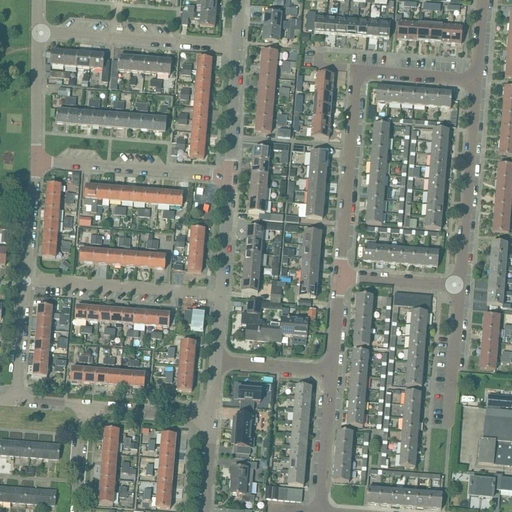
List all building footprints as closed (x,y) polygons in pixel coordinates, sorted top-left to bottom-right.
[(200,8),(199,15),(214,16),(215,3),(200,2),(196,2),(196,7),(200,8)] [(180,27),(187,27),(188,19),(199,20),(198,28),(213,30),(214,16),(199,15),(193,14),(187,14),(181,13),(180,27)] [(264,15),(263,29),(279,31),(279,30),(280,23),(281,16),(264,15)] [(312,35),(323,36),(325,19),(314,18),(312,35)] [(325,19),(323,36),(335,37),(336,20),(325,19)] [(336,20),(335,37),(345,38),(346,21),(336,20)] [(286,31),(300,32),(300,23),(294,22),(294,21),(287,21),(287,24),(286,31)] [(346,21),(345,38),(355,39),(357,21),(346,21)] [(357,21),(355,39),(366,39),(367,22),(357,21)] [(367,22),(366,39),(377,40),(378,23),(367,22)] [(378,23),(377,40),(388,41),(389,24),(378,23)] [(396,42),(408,43),(410,24),(397,23),(396,42)] [(410,24),(408,43),(418,44),(420,25),(410,24)] [(420,25),(418,44),(428,44),(430,26),(420,25)] [(430,26),(428,44),(439,45),(441,27),(430,26)] [(441,27),(439,45),(449,46),(452,27),(441,27)] [(452,27),(449,46),(460,47),(462,28),(452,27)] [(278,45),(279,31),(263,29),(261,43),(278,45)] [(50,68),(63,69),(65,53),(51,52),(50,68)] [(65,53),(63,69),(76,70),(77,54),(65,53)] [(261,53),(260,66),(276,68),(277,54),(261,53)] [(77,54),(76,70),(89,71),(90,55),(77,54)] [(90,55),(89,71),(101,72),(100,84),(107,85),(109,62),(102,62),(103,56),(90,55)] [(117,73),(131,74),(132,59),(118,58),(118,63),(112,63),(110,79),(117,80),(117,73)] [(132,59),(131,74),(143,75),(145,60),(132,59)] [(197,59),(195,72),(210,74),(211,61),(197,59)] [(145,60),(143,75),(156,76),(157,61),(145,60)] [(157,61),(156,76),(169,78),(170,62),(157,61)] [(260,66),(259,80),(275,81),(276,68),(260,66)] [(195,72),(194,86),(209,87),(210,74),(195,72)] [(315,75),(314,82),(333,83),(334,76),(315,75)] [(259,80),(258,93),(273,95),(275,81),(259,80)] [(314,82),(314,89),(332,92),(333,83),(314,82)] [(194,86),(193,98),(208,99),(209,87),(194,86)] [(376,88),(375,104),(387,105),(388,89),(376,88)] [(314,89),(313,98),(332,99),(332,92),(314,89)] [(388,89),(387,105),(400,106),(401,91),(388,89)] [(511,89),(503,89),(502,102),(511,102),(511,89)] [(69,98),(70,91),(58,90),(58,97),(69,98)] [(401,91),(400,106),(401,106),(413,107),(414,92),(401,91)] [(414,92),(413,107),(415,107),(425,108),(427,93),(426,93),(414,92)] [(258,93),(256,108),(272,108),(273,95),(258,93)] [(427,93),(425,108),(426,108),(438,109),(439,94),(438,94),(427,93)] [(439,94),(438,109),(449,110),(450,103),(451,94),(439,94)] [(193,98),(192,110),(207,111),(208,99),(193,98)] [(313,98),(312,107),(331,108),(332,99),(313,98)] [(511,102),(502,102),(501,115),(511,115),(511,102)] [(136,113),(142,113),(143,105),(135,104),(134,109),(136,109),(136,113)] [(312,107),(311,115),(330,116),(331,108),(312,107)] [(256,108),(255,120),(271,121),(272,108),(256,108)] [(192,110),(191,123),(206,124),(207,111),(192,110)] [(55,126),(66,127),(68,112),(56,111),(55,126)] [(68,112),(66,127),(79,128),(81,113),(68,112)] [(81,113),(79,128),(92,129),(93,114),(81,113)] [(93,114),(92,129),(104,130),(105,115),(93,114)] [(105,115),(104,130),(117,131),(118,116),(105,115)] [(307,118),(307,122),(330,124),(330,116),(311,115),(311,118),(307,118)] [(511,115),(501,115),(499,129),(511,129),(511,115)] [(118,116),(117,131),(129,132),(130,117),(118,116)] [(277,116),(276,127),(285,128),(286,117),(277,116)] [(130,117),(129,132),(140,133),(142,118),(130,117)] [(142,118),(140,133),(152,134),(154,119),(142,118)] [(154,119),(152,134),(165,135),(166,120),(154,119)] [(270,135),(271,121),(255,120),(254,133),(270,135)] [(310,127),(310,129),(329,132),(330,124),(307,122),(307,127),(310,127)] [(191,123),(190,136),(205,136),(206,124),(191,123)] [(372,126),(371,138),(388,139),(389,128),(372,126)] [(328,141),(329,132),(310,129),(309,139),(328,141)] [(511,129),(499,129),(498,142),(511,142),(511,129)] [(277,131),(276,139),(289,140),(289,132),(277,131)] [(432,131),(431,144),(447,146),(448,133),(432,131)] [(190,136),(189,148),(204,149),(205,136),(190,136)] [(371,140),(370,151),(387,152),(388,142),(388,139),(371,138),(371,140)] [(511,158),(511,142),(498,142),(497,157),(511,158)] [(431,144),(430,157),(446,158),(447,146),(431,144)] [(184,146),(175,146),(171,145),(170,158),(176,159),(177,151),(184,152),(184,146)] [(269,151),(269,152),(281,153),(280,165),(286,166),(287,153),(288,146),(270,145),(269,151)] [(203,161),(204,149),(189,148),(188,160),(203,161)] [(253,150),(251,163),(268,165),(269,151),(253,150)] [(370,154),(369,164),(386,165),(387,155),(387,152),(370,151),(370,154)] [(310,154),(309,168),(326,169),(327,156),(310,154)] [(430,157),(428,169),(445,171),(446,158),(430,157)] [(251,163),(250,176),(267,177),(268,165),(251,163)] [(369,166),(368,176),(385,177),(386,167),(386,165),(369,164),(369,166)] [(511,167),(496,166),(495,179),(511,180),(511,167)] [(309,168),(308,181),(325,182),(326,169),(309,168)] [(428,169),(427,182),(444,183),(445,171),(428,169)] [(250,176),(249,189),(266,190),(267,177),(250,176)] [(368,177),(367,188),(384,190),(385,179),(385,177),(368,176),(368,177)] [(511,180),(495,179),(494,192),(511,194),(511,185),(511,180)] [(308,181),(307,194),(323,195),(325,182),(308,181)] [(427,182),(426,194),(443,195),(444,183),(427,182)] [(46,186),(45,199),(60,201),(61,187),(46,186)] [(90,215),(95,215),(96,207),(96,202),(97,188),(85,187),(83,207),(90,207),(90,215)] [(96,202),(96,207),(95,215),(95,218),(99,218),(99,215),(101,216),(101,208),(102,203),(108,203),(109,189),(97,188),(96,202)] [(367,190),(366,201),(383,202),(384,192),(384,190),(367,188),(367,190)] [(109,189),(108,203),(120,204),(121,190),(109,189)] [(249,189),(248,201),(265,203),(266,190),(249,189)] [(121,190),(120,204),(132,205),(133,191),(121,190)] [(133,191),(132,205),(144,206),(145,192),(133,191)] [(145,192),(144,206),(156,207),(157,193),(145,192)] [(494,192),(493,206),(510,207),(511,194),(494,192)] [(157,193),(156,207),(168,208),(169,194),(157,193)] [(169,194),(168,208),(181,209),(182,195),(169,194)] [(307,194),(306,206),(322,208),(323,195),(307,194)] [(426,194),(425,205),(442,207),(443,195),(426,194)] [(45,199),(44,212),(59,213),(60,201),(45,199)] [(264,216),(265,203),(248,201),(247,215),(264,216)] [(366,203),(365,213),(382,214),(383,205),(383,202),(366,201),(366,203)] [(425,205),(424,218),(441,219),(442,207),(425,205)] [(285,218),(285,224),(298,225),(298,219),(305,220),(321,221),(322,208),(306,206),(299,206),(298,219),(285,218)] [(493,206),(492,220),(509,221),(510,207),(493,206)] [(44,212),(43,225),(58,225),(59,213),(44,212)] [(365,225),(364,226),(381,227),(382,216),(382,214),(365,213),(365,225)] [(440,232),(441,219),(424,218),(423,231),(440,232)] [(508,236),(509,221),(492,220),(491,234),(508,236)] [(43,225),(42,236),(57,237),(58,225),(43,225)] [(262,244),(263,231),(246,229),(245,242),(262,244)] [(190,230),(189,245),(203,246),(204,231),(190,230)] [(304,233),(302,247),(319,249),(320,235),(304,233)] [(42,236),(41,248),(56,248),(57,237),(42,236)] [(122,254),(121,268),(136,269),(138,255),(129,255),(129,249),(128,249),(129,240),(123,240),(123,249),(122,254)] [(245,242),(243,255),(261,257),(262,244),(245,242)] [(490,244),(489,258),(506,259),(506,261),(511,261),(511,257),(506,257),(507,246),(490,244)] [(189,245),(188,259),(202,260),(203,246),(189,245)] [(302,247),(302,258),(301,260),(318,261),(319,249),(302,247)] [(363,247),(362,263),(362,264),(374,265),(375,248),(363,247)] [(55,261),(56,248),(41,248),(40,260),(55,261)] [(375,248),(374,265),(386,266),(388,249),(375,248)] [(388,249),(386,266),(399,267),(400,250),(388,249)] [(400,250),(399,267),(411,268),(412,251),(400,250)] [(78,265),(93,266),(94,252),(79,251),(78,265)] [(412,251),(411,268),(424,269),(425,252),(412,251)] [(94,252),(93,266),(108,267),(109,253),(94,252)] [(425,252),(424,269),(436,270),(438,253),(425,252)] [(109,253),(108,267),(121,268),(122,254),(109,253)] [(138,255),(136,269),(150,271),(151,257),(138,255)] [(243,255),(242,268),(259,269),(261,257),(243,255)] [(151,257),(150,271),(164,272),(165,258),(151,257)] [(489,258),(488,270),(505,271),(505,273),(511,273),(511,269),(505,269),(506,261),(506,259),(489,258)] [(201,275),(202,260),(188,259),(187,274),(201,275)] [(301,260),(300,272),(317,274),(318,261),(301,260)] [(71,268),(64,262),(59,269),(65,274),(71,268)] [(242,268),(241,280),(258,282),(259,269),(242,268)] [(488,270),(487,281),(504,283),(504,285),(511,286),(511,282),(504,281),(505,273),(505,271),(488,270)] [(300,272),(299,286),(316,287),(317,274),(300,272)] [(257,295),(258,282),(241,280),(240,294),(257,295)] [(487,281),(486,294),(502,295),(503,298),(510,298),(511,294),(503,294),(504,285),(504,283),(487,281)] [(271,288),(270,296),(280,297),(281,291),(280,291),(281,289),(275,289),(276,283),(271,283),(271,288)] [(275,289),(281,289),(280,291),(281,291),(284,291),(284,289),(285,284),(276,283),(275,289)] [(315,300),(316,287),(299,286),(298,299),(315,300)] [(485,307),(490,307),(489,312),(497,313),(498,308),(502,308),(502,310),(509,311),(510,307),(502,306),(503,298),(502,295),(486,294),(485,307)] [(356,297),(355,309),(371,310),(372,298),(356,297)] [(242,315),(241,327),(245,327),(244,343),(280,346),(281,338),(278,338),(280,325),(259,323),(260,317),(260,311),(261,304),(249,303),(247,303),(246,316),(242,315)] [(273,305),(272,312),(281,312),(281,318),(280,318),(280,320),(280,325),(278,338),(281,338),(292,339),(293,333),(294,321),(288,320),(288,311),(281,310),(281,308),(281,306),(280,306),(279,306),(273,305)] [(38,308),(37,320),(51,321),(58,321),(65,322),(66,322),(68,322),(69,322),(70,318),(70,317),(69,317),(66,316),(62,316),(59,316),(51,315),(52,309),(38,308)] [(75,308),(74,321),(87,322),(88,309),(75,308)] [(88,309),(87,322),(98,323),(99,310),(88,309)] [(355,309),(354,322),(370,323),(371,310),(355,309)] [(99,310),(98,323),(109,324),(111,311),(99,310)] [(111,311),(109,324),(121,325),(123,312),(112,311),(111,311)] [(123,312),(121,325),(133,326),(134,313),(123,312)] [(134,313),(133,326),(134,326),(144,327),(146,314),(134,313)] [(410,313),(409,325),(426,326),(427,314),(410,313)] [(146,314),(144,327),(156,328),(157,315),(146,314)] [(157,315),(156,328),(168,329),(169,316),(159,315),(157,315)] [(482,317),(481,330),(498,331),(499,318),(482,317)] [(37,320),(36,331),(50,332),(51,322),(51,321),(37,320)] [(293,333),(292,339),(292,346),(305,348),(307,322),(300,321),(294,321),(293,333)] [(354,322),(353,334),(369,336),(370,323),(354,322)] [(409,325),(408,338),(425,338),(426,326),(409,325)] [(503,338),(511,338),(511,327),(503,327),(503,338)] [(481,330),(480,344),(497,345),(498,331),(481,330)] [(36,331),(35,343),(49,344),(50,335),(50,332),(36,331)] [(368,349),(369,336),(353,334),(352,347),(368,349)] [(408,338),(407,350),(424,351),(425,338),(408,338)] [(35,343),(34,355),(48,356),(49,346),(49,344),(35,343)] [(180,343),(179,354),(194,356),(195,344),(180,343)] [(480,344),(479,358),(496,359),(497,345),(480,344)] [(407,350),(406,362),(423,364),(424,351),(407,350)] [(351,353),(350,366),(367,367),(368,354),(351,353)] [(179,354),(178,367),(193,368),(194,356),(179,354)] [(34,355),(33,366),(47,367),(48,357),(48,356),(34,355)] [(495,373),(496,359),(479,358),(478,372),(495,373)] [(406,362),(405,375),(422,376),(423,364),(406,362)] [(33,368),(32,378),(46,379),(47,368),(47,367),(33,366),(33,368)] [(350,366),(349,378),(366,380),(367,367),(350,366)] [(178,367),(177,379),(192,381),(193,368),(178,367)] [(71,369),(70,384),(82,385),(84,370),(71,369)] [(84,370),(82,385),(94,386),(95,371),(84,370)] [(95,371),(94,386),(106,387),(107,372),(103,372),(96,371),(95,371)] [(107,372),(106,387),(118,388),(120,373),(108,372),(107,372)] [(120,373),(118,388),(131,389),(131,388),(132,374),(120,373)] [(131,388),(131,389),(143,390),(144,375),(133,374),(132,374),(131,388)] [(421,390),(422,376),(405,375),(404,388),(421,390)] [(349,378),(348,391),(365,392),(366,380),(349,378)] [(191,394),(192,381),(177,379),(176,393),(191,394)] [(294,390),(294,398),(293,400),(310,401),(311,389),(295,388),(296,386),(287,385),(287,389),(294,390)] [(237,403),(240,403),(239,410),(240,409),(245,410),(253,411),(253,404),(260,405),(261,391),(238,389),(237,403)] [(348,391),(347,403),(364,404),(365,392),(348,391)] [(404,394),(403,407),(419,407),(420,396),(404,394)] [(511,398),(488,396),(487,408),(511,409),(511,398)] [(293,402),(293,410),(292,412),(309,414),(310,401),(293,400),(294,398),(286,398),(286,402),(293,402)] [(347,403),(346,415),(363,416),(364,404),(347,403)] [(403,407),(402,419),(418,419),(419,407),(403,407)] [(252,418),(253,411),(245,410),(240,409),(240,417),(237,416),(236,422),(233,422),(232,432),(250,433),(250,426),(254,427),(255,418),(252,418)] [(292,423),(291,423),(291,425),(308,426),(309,414),(292,412),(293,410),(285,410),(285,414),(292,415),(292,423)] [(511,413),(485,411),(482,443),(479,443),(477,466),(511,469),(511,413)] [(362,429),(363,416),(346,415),(345,428),(362,429)] [(402,419),(401,432),(417,432),(418,419),(402,419)] [(290,435),(290,437),(307,438),(308,426),(291,425),(291,423),(284,422),(284,427),(291,427),(290,435)] [(104,431),(103,444),(117,445),(118,432),(104,431)] [(233,442),(240,442),(239,449),(242,449),(241,456),(254,457),(255,450),(257,450),(258,440),(252,439),(253,434),(250,433),(234,432),(233,442)] [(401,432),(400,443),(416,444),(417,432),(401,432)] [(336,433),(335,446),(351,447),(352,435),(336,433)] [(160,435),(159,447),(174,448),(175,437),(160,435)] [(289,448),(289,450),(306,451),(307,438),(290,437),(290,435),(283,435),(283,439),(290,439),(289,448)] [(0,445),(0,456),(14,458),(16,444),(0,442),(0,445)] [(400,443),(399,456),(415,456),(416,444),(400,443)] [(16,444),(14,458),(28,459),(29,445),(16,444)] [(103,444),(102,455),(117,456),(117,445),(103,444)] [(29,445),(28,459),(43,460),(45,446),(29,445)] [(45,446),(43,460),(58,462),(59,447),(45,446)] [(335,446),(334,458),(350,460),(351,447),(335,446)] [(159,447),(158,459),(173,460),(174,448),(159,447)] [(289,452),(288,460),(288,462),(305,464),(306,451),(289,450),(289,448),(282,447),(282,451),(289,452)] [(102,455),(101,467),(116,467),(117,456),(102,455)] [(414,470),(415,456),(399,456),(398,469),(414,470)] [(334,458),(333,471),(349,473),(350,460),(334,458)] [(158,459),(157,472),(172,473),(173,460),(158,459)] [(288,464),(287,472),(288,474),(304,476),(305,464),(288,462),(288,460),(281,459),(281,463),(288,464)] [(231,469),(230,482),(251,484),(252,472),(256,472),(256,465),(244,464),(243,470),(231,469)] [(101,467),(100,480),(115,481),(116,467),(101,467)] [(348,485),(349,473),(333,471),(332,483),(348,485)] [(157,472),(156,485),(171,486),(172,473),(157,472)] [(303,489),(304,476),(288,474),(287,472),(280,472),(280,474),(277,473),(277,478),(280,478),(280,476),(287,476),(286,487),(303,489)] [(492,492),(500,493),(500,479),(501,477),(493,476),(493,481),(470,479),(468,498),(491,500),(492,492)] [(511,480),(500,479),(500,493),(511,493),(511,480)] [(100,480),(99,492),(114,493),(115,481),(100,480)] [(250,497),(251,484),(230,482),(229,496),(241,497),(241,504),(253,505),(254,497),(250,497)] [(156,485),(155,497),(170,498),(171,486),(156,485)] [(0,503),(10,504),(11,490),(0,489),(0,503)] [(11,490),(10,504),(25,506),(26,491),(11,490)] [(365,507),(377,508),(379,491),(366,490),(365,507)] [(26,491),(25,506),(40,507),(41,492),(26,491)] [(379,491),(377,508),(389,509),(391,492),(379,491)] [(41,492),(40,507),(54,508),(56,493),(41,492)] [(113,507),(114,493),(99,492),(98,505),(113,507)] [(391,492),(389,509),(402,510),(404,493),(391,492)] [(404,493),(402,510),(415,511),(416,494),(404,493)] [(416,494),(415,511),(428,511),(429,495),(416,494)] [(429,495),(428,511),(433,511),(439,511),(441,496),(429,495)] [(169,511),(170,498),(155,497),(154,510),(169,511)]
